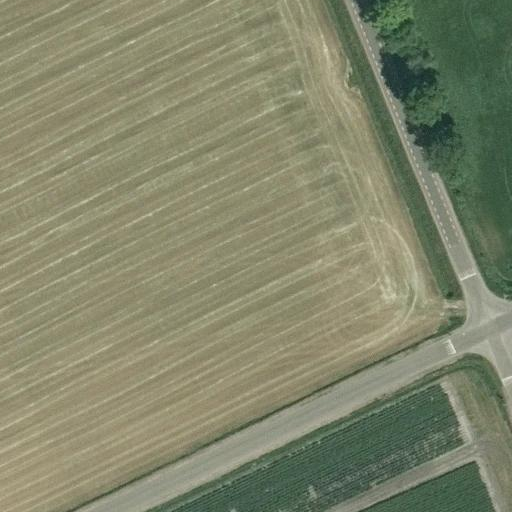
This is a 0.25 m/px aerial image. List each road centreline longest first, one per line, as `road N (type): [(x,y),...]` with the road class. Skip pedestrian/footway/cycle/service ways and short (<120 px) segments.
road 1 (unclassified): [(111,511),(489,328)]
road 2 (unclassified): [(489,328),(356,0)]
